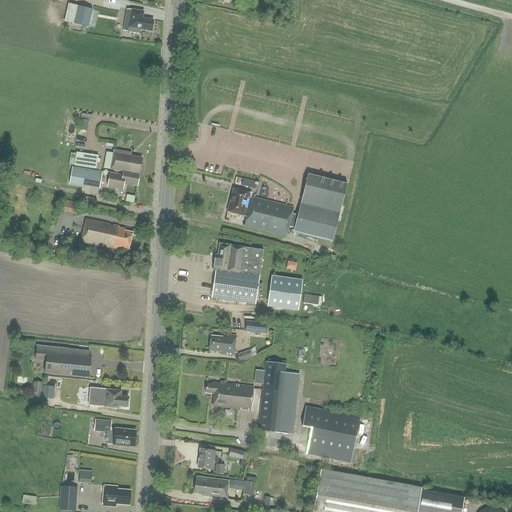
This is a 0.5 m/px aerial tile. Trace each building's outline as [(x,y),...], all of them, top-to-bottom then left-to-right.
[(78,7),(68,4),(64,22),(74,24),(78,7)] [(78,7),(74,24),(88,27),(92,10),(78,7)] [(128,32),(140,34),(141,30),(151,32),(153,21),(142,19),(144,12),(127,9),(123,31),(128,32)] [(86,131),(88,121),(81,120),(79,130),(86,131)] [(113,151),(110,170),(123,172),(139,175),(142,159),(131,157),(131,154),(113,151)] [(76,153),(74,166),(85,168),(96,170),(98,156),(76,153)] [(101,189),(103,172),(72,167),(70,183),(101,189)] [(107,188),(123,190),(124,185),(137,187),(139,175),(123,172),(122,176),(110,173),(107,188)] [(251,198),(252,193),(233,189),(227,213),(247,218),(244,227),(286,237),(288,227),(297,230),(296,234),(332,243),(347,185),(308,175),(302,196),(306,197),(301,216),(291,214),(293,208),(251,198)] [(77,215),(79,203),(63,200),(61,212),(77,215)] [(128,249),(132,233),(117,230),(118,227),(113,226),(113,227),(109,226),(109,225),(86,219),(81,242),(109,248),(109,247),(116,249),(116,246),(128,249)] [(261,290),(262,285),(258,284),(263,251),(231,247),(231,246),(219,244),(218,256),(215,255),(213,271),(215,271),(211,299),(255,305),(257,289),(261,290)] [(302,281),(272,277),(267,307),(297,312),(302,281)] [(303,304),(318,306),(319,297),(305,295),(303,304)] [(266,334),(267,324),(246,321),(245,332),(266,334)] [(233,356),(236,337),(223,335),(222,338),(211,337),(209,351),(220,352),(219,355),(233,356)] [(35,360),(38,360),(46,361),(45,374),(89,378),(91,358),(88,358),(89,352),(69,350),(37,347),(35,360)] [(249,351),(238,355),(240,362),(251,357),(249,351)] [(258,431),(293,435),(300,375),(285,373),(286,364),(265,362),(258,431)] [(32,397),(41,397),(42,383),(34,382),(32,397)] [(251,411),(254,387),(224,384),(212,383),(212,385),(206,384),(205,393),(214,394),(213,407),(251,411)] [(90,388),(89,406),(118,409),(118,407),(127,407),(128,397),(121,397),(121,392),(90,388)] [(307,443),(353,450),(359,415),(305,406),(302,425),(310,426),(307,443)] [(110,433),(111,421),(95,420),(94,432),(110,433)] [(134,447),(136,431),(115,429),(113,445),(134,447)] [(230,449),(228,457),(245,460),(246,453),(230,449)] [(213,470),(215,452),(200,451),(198,469),(213,470)] [(215,474),(223,475),(224,465),(216,464),(215,474)] [(91,483),(92,470),(80,470),(79,482),(91,483)] [(450,511),(454,496),(421,490),(422,488),(321,470),(313,511),(450,511)] [(227,489),(228,482),(196,477),(194,492),(203,493),(202,495),(226,498),(227,489)] [(244,482),(235,481),(233,489),(243,491),(243,494),(253,496),(255,483),(244,482)] [(130,491),(117,490),(117,487),(104,486),(102,506),(116,507),(116,504),(129,505),(130,491)] [(73,511),(75,488),(61,487),(59,511),(73,511)] [(35,506),(36,498),(23,496),(22,504),(35,506)]
